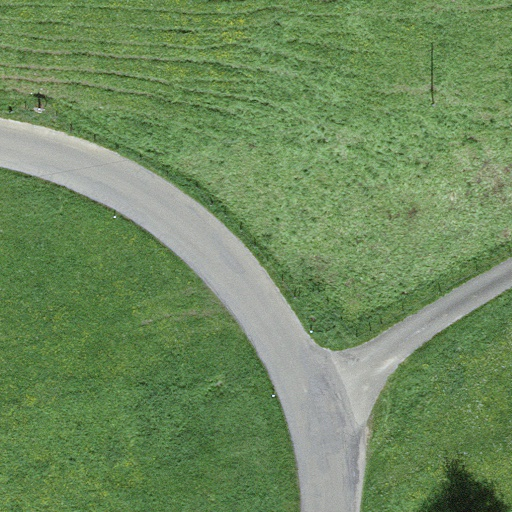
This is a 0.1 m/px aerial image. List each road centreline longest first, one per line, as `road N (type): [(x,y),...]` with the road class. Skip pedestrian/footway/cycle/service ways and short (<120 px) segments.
road 1 (tertiary): [(331,511),(311,395),(238,276),(193,231),(119,181),(0,144)]
road 2 (track): [(311,395),(511,267)]
